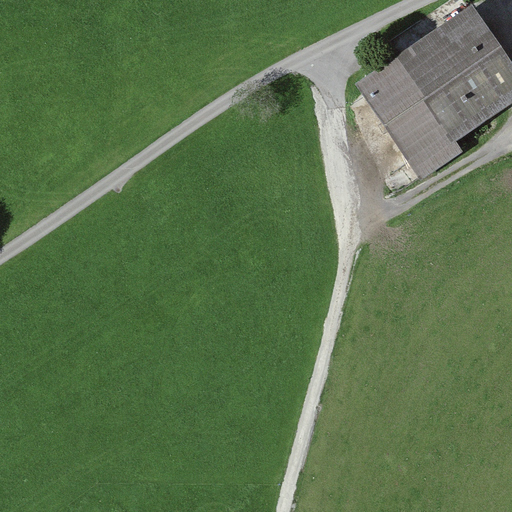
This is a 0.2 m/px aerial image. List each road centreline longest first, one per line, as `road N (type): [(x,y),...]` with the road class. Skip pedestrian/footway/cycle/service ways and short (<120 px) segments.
road 1 (unclassified): [(435,0),(270,78),(0,258)]
road 2 (track): [(286,511),(364,215),(317,57)]
